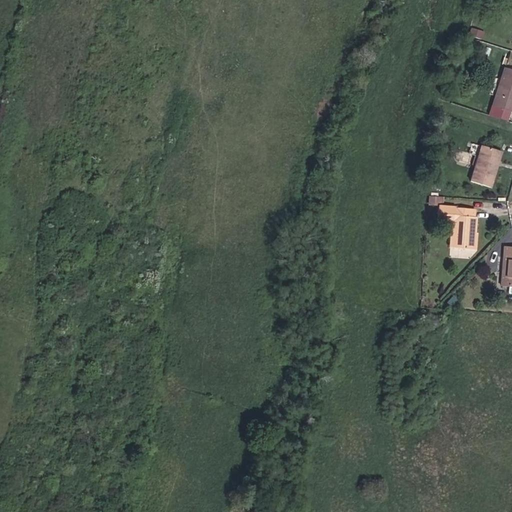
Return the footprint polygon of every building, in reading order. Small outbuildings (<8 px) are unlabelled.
[(480,40),(482,33),(471,30),(469,37),(480,40)] [(511,112),(511,109),(511,70),(503,67),(490,104),(511,112)] [(487,189),(498,155),(478,148),(468,183),(487,189)] [(435,206),(436,197),(425,196),(425,205),(435,206)] [(471,235),(472,218),(470,218),(470,209),(435,207),(434,219),(449,220),(447,249),(468,250),(469,235),(471,235)] [(511,285),(511,248),(499,248),(496,284),(511,285)]
